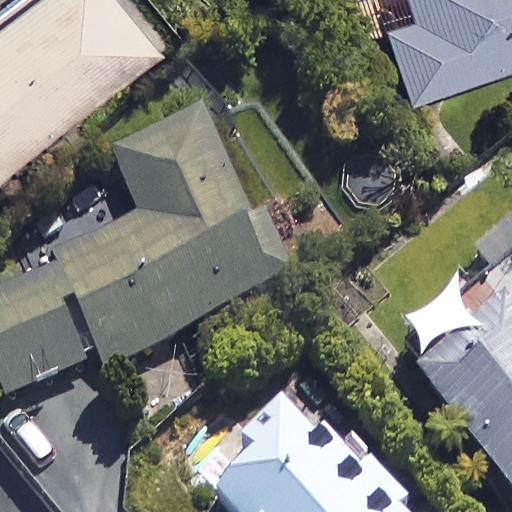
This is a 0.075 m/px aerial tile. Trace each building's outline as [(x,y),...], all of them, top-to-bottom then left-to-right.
[(0,0),(0,163),(143,39),(109,0),(0,0)] [(511,0),(397,0),(402,13),(375,23),(401,94),(511,53),(511,0)] [(246,241),(191,121),(105,161),(134,224),(0,285),(0,400),(93,358),(99,372),(282,287),(258,235),(246,241)] [(511,244),(383,352),(511,505),(511,244)] [(354,478),(281,402),(236,445),(248,459),(207,498),(220,511),(391,511),(388,508),(397,500),(365,467),(354,478)]
